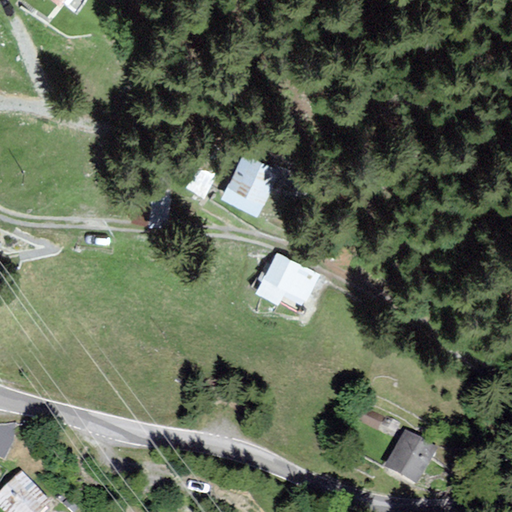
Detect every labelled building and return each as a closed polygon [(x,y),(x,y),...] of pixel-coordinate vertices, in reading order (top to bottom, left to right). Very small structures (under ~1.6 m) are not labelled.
[(277,170),(249,156),(228,198),(256,212),(277,170)] [(198,165),(189,184),(206,192),(215,174),(198,165)] [(169,192),(154,190),(151,223),(166,224),(169,192)] [(317,274),(279,254),(259,292),(280,302),(283,296),(301,306),(317,274)] [(0,453),(8,456),(17,428),(0,422),(0,453)] [(435,446),(407,431),(389,464),(417,479),(435,446)] [(36,511),(47,501),(21,475),(0,495),(0,501),(10,511),(36,511)]
